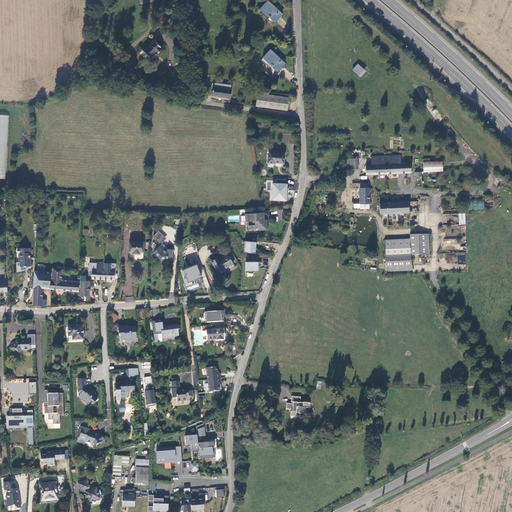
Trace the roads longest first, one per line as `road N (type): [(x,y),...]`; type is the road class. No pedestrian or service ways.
road 1 (residential): [(0,308),(265,297)]
road 2 (trunk): [(371,0),(511,132)]
road 3 (tertiary): [(510,421),(341,511)]
road 4 (unclassified): [(265,297),(232,408),(232,480)]
road 5 (unclassified): [(302,115),(301,187),(265,297)]
road 6 (trunk): [(511,114),(388,0)]
road 7 (residential): [(411,0),(511,91)]
